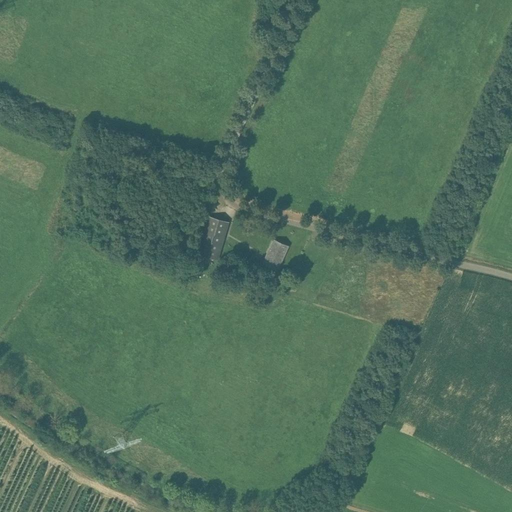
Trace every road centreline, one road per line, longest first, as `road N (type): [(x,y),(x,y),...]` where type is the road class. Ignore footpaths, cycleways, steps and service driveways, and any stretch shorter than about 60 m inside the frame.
road 1 (track): [(511,276),(226,202),(214,180),(222,160)]
road 2 (unclassified): [(297,0),(222,160)]
